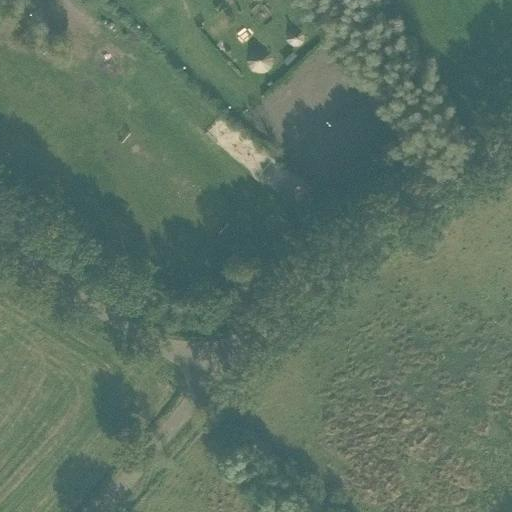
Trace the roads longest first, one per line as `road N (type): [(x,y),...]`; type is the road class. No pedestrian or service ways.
road 1 (unclassified): [(221,366),(441,188),(511,148)]
road 2 (unclassified): [(221,366),(126,329),(0,243)]
road 3 (unclassified): [(98,511),(221,366)]
